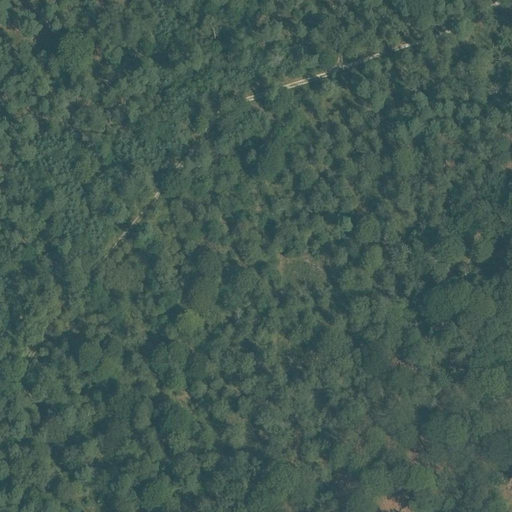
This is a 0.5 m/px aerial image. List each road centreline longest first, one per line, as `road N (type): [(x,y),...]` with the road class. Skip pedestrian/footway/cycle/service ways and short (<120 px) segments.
road 1 (track): [(0,433),(38,364),(224,103),(446,40),(511,1)]
road 2 (unclassified): [(215,511),(413,265),(511,231)]
road 3 (track): [(325,0),(349,115),(408,271)]
road 4 (track): [(22,393),(81,511)]
